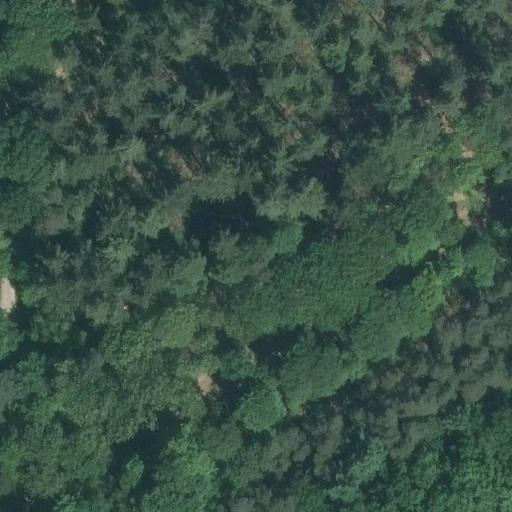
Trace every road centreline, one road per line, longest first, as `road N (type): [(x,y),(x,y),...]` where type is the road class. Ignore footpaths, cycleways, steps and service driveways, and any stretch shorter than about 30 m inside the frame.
road 1 (track): [(109,460),(511,200)]
road 2 (track): [(39,507),(10,441),(0,370)]
